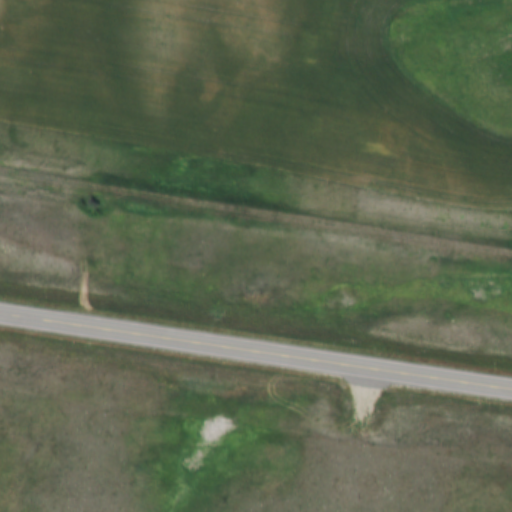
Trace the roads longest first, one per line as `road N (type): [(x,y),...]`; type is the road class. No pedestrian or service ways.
road 1 (track): [(0,167),(511,250)]
road 2 (primary): [(0,309),(511,384)]
